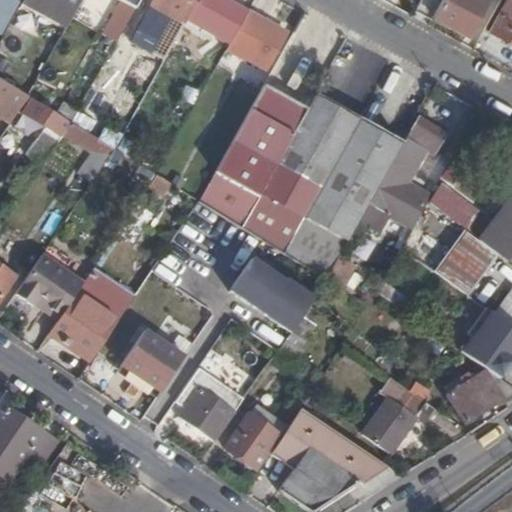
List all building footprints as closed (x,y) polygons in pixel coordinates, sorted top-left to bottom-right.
[(1,0),(0,3),(0,31),(6,35),(25,0),(1,0)] [(31,0),(72,21),(83,0),(31,0)] [(132,0),(122,0),(104,33),(119,41),(139,4),(132,0)] [(157,0),(155,5),(185,22),(187,19),(197,0),(157,0)] [(249,11),(230,0),(197,0),(187,19),(231,43),(235,37),(249,11)] [(443,0),(440,7),(436,12),(473,32),(491,0),(443,0)] [(510,0),(501,0),(488,26),(494,29),(510,0)] [(511,0),(510,0),(494,29),(511,39),(511,0)] [(268,64),(288,30),(250,9),(249,11),(235,37),(252,47),(248,53),(268,64)] [(0,105),(17,116),(32,94),(0,74),(0,105)] [(309,108),(265,84),(201,199),(244,225),(309,108)] [(319,90),(309,108),(244,225),(265,238),(285,251),(362,114),(319,90)] [(56,129),(45,148),(53,153),(66,132),(74,120),(36,96),(27,111),(56,129)] [(80,109),(74,120),(94,133),(102,121),(80,109)] [(406,138),(362,114),(285,251),(285,252),(328,278),(360,221),(406,138)] [(419,115),(406,138),(360,221),(386,235),(396,216),(403,219),(437,156),(446,161),(450,154),(441,149),(450,134),(419,115)] [(74,120),(66,132),(109,157),(116,146),(115,146),(94,133),(74,120)] [(155,176),(148,190),(165,199),(172,185),(155,176)] [(511,197),(495,220),(481,238),(498,250),(510,259),(511,256),(511,197)] [(467,200),(454,217),(465,226),(481,238),(495,220),(467,200)] [(237,224),(229,238),(255,254),(265,238),(237,224)] [(481,238),(465,226),(434,268),(468,292),(498,250),(481,238)] [(353,252),(366,259),(378,238),(365,231),(353,252)] [(87,281),(44,253),(17,294),(35,307),(39,302),(62,318),(67,311),(84,286),(87,281)] [(252,257),(231,289),(269,315),(274,309),(284,316),(280,322),(293,331),(315,298),(287,280),(286,282),(252,257)] [(0,261),(0,295),(3,297),(19,274),(0,261)] [(91,290),(84,286),(67,311),(74,316),(89,292),(91,290)] [(67,311),(62,318),(55,329),(97,354),(124,315),(89,292),(74,316),(67,311)] [(476,340),(464,356),(505,386),(511,376),(511,330),(486,311),(468,334),(476,340)] [(309,336),(296,327),(277,356),(290,364),(309,336)] [(147,328),(123,363),(163,390),(187,354),(147,328)] [(464,425),(500,402),(507,411),(511,408),(511,391),(477,369),(482,376),(445,400),(464,425)] [(419,413),(428,418),(437,405),(427,399),(412,389),(387,373),(379,386),(391,394),(365,432),(394,450),(419,413)] [(418,381),(412,389),(427,399),(432,391),(418,381)] [(218,438),(237,409),(198,382),(182,406),(186,408),(182,414),(186,417),(181,424),(209,444),(215,436),(218,438)] [(254,412),(250,410),(228,444),(258,465),(290,419),(270,405),(267,410),(259,404),(254,412)] [(394,465),(304,404),(273,449),(296,463),(279,488),(312,510),(359,478),(367,483),(394,465)] [(0,420),(0,444),(1,446),(0,447),(0,469),(12,478),(45,430),(9,406),(0,420)]
